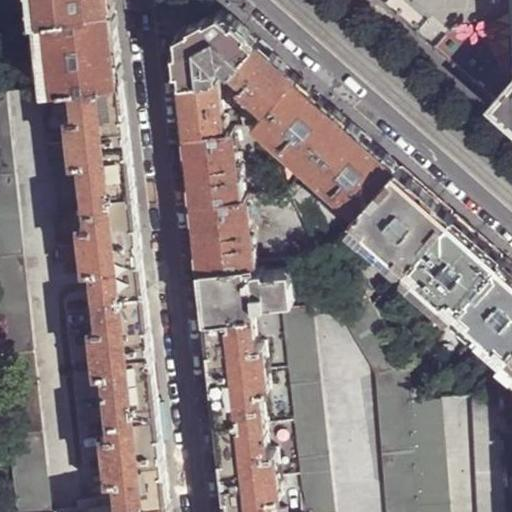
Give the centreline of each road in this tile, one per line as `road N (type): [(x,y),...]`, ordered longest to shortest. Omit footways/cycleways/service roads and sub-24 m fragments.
road 1 (residential): [(144,0),(201,511)]
road 2 (residential): [(256,0),(511,227)]
